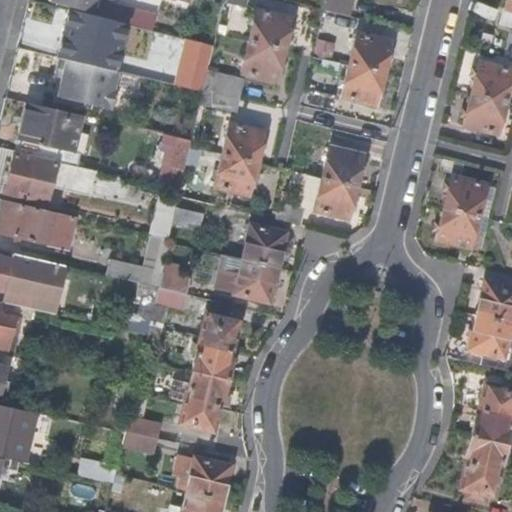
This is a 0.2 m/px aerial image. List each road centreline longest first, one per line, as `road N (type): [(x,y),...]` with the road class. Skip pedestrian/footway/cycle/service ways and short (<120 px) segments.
road 1 (residential): [(387,246),(328,281),(274,377),(273,511)]
road 2 (residential): [(381,511),(423,441),(430,393),(427,311),(387,246)]
road 3 (residential): [(445,0),(387,246)]
